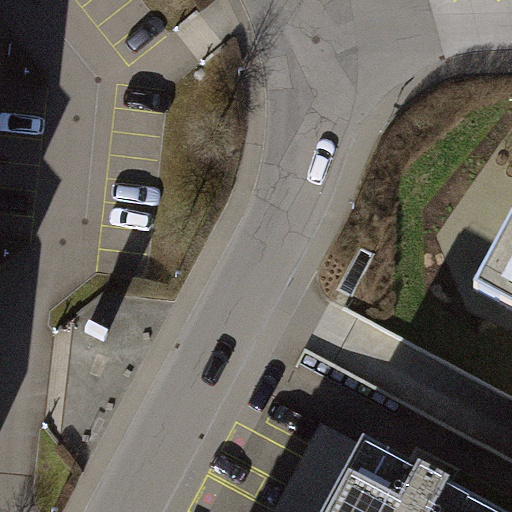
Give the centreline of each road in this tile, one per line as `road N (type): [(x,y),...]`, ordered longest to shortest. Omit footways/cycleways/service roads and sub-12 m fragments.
road 1 (unclassified): [(130,511),(306,174),(338,54)]
road 2 (residential): [(511,9),(458,11),(338,54)]
